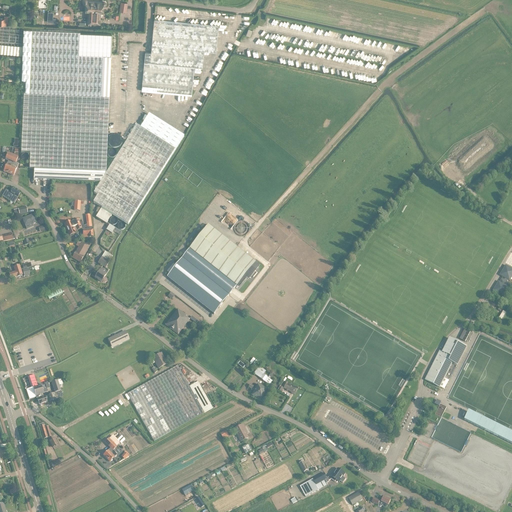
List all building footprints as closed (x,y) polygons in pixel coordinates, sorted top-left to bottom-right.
[(93,24),(95,3),(87,3),(87,2),(86,1),(85,1),(84,1),(84,2),(83,3),(83,4),(84,4),(84,5),(85,5),(85,12),(89,13),(89,19),(88,19),(87,23),(93,24)] [(101,3),(95,3),(93,24),(99,24),(100,20),(99,20),(99,13),(103,13),(103,6),(104,6),(105,6),(105,5),(105,4),(105,3),(104,2),(103,2),(102,2),(102,3),(101,3)] [(145,53),(141,91),(191,96),(194,67),(202,67),(204,51),(215,53),(218,26),(154,20),(151,53),(145,53)] [(30,168),(34,168),(107,170),(107,175),(101,183),(96,191),(96,206),(119,220),(127,226),(175,155),(177,151),(141,127),(135,123),(108,167),(109,123),(109,104),(111,54),(112,30),(77,29),(0,26),(0,38),(0,53),(18,54),(17,79),(25,80),(25,91),(24,104),(22,139),(22,151),(30,151),(30,168)] [(122,140),(122,138),(122,137),(121,136),(120,135),(120,134),(118,134),(117,133),(116,133),(115,133),(114,133),(112,134),(111,134),(110,135),(110,136),(109,138),(109,139),(109,141),(109,142),(110,143),(111,144),(112,145),(112,146),(113,146),(115,146),(116,146),(118,146),(119,146),(120,145),(121,144),(122,142),(122,141),(122,140)] [(14,156),(14,155),(8,153),(5,159),(8,160),(7,163),(3,171),(9,174),(12,166),(11,166),(13,163),(11,162),(14,156)] [(16,162),(18,157),(14,155),(14,156),(11,162),(13,163),(11,166),(12,166),(9,174),(13,175),(19,163),(16,162)] [(107,170),(34,168),(34,169),(34,179),(101,183),(107,175),(107,170)] [(6,190),(2,196),(14,203),(20,193),(12,188),(10,192),(6,190)] [(226,210),(229,212),(221,222),(232,229),(242,215),(229,206),(226,210)] [(32,223),(32,224),(37,223),(33,214),(22,219),(25,225),(32,223)] [(80,225),(78,218),(73,220),(73,221),(71,221),(65,223),(65,225),(65,226),(66,230),(75,226),(76,227),(80,225)] [(116,242),(122,231),(109,224),(106,230),(112,233),(114,230),(117,232),(109,249),(110,249),(115,241),(116,242)] [(255,261),(236,247),(208,224),(198,237),(189,248),(194,252),(204,260),(210,264),(236,285),(237,284),(239,286),(247,277),(248,278),(256,269),(254,267),(257,264),(257,263),(255,261)] [(77,230),(81,228),(80,225),(76,227),(75,226),(66,230),(68,234),(68,233),(69,236),(70,235),(70,236),(73,235),(72,234),(78,232),(77,230)] [(0,235),(0,242),(13,239),(12,233),(0,235)] [(76,251),(72,258),(80,262),(83,256),(84,256),(88,247),(80,243),(76,251)] [(189,248),(182,258),(229,295),(236,285),(210,264),(204,260),(194,252),(189,248)] [(229,295),(182,258),(167,276),(214,314),(229,295)] [(13,267),(15,271),(16,276),(22,274),(19,265),(13,267)] [(503,297),(509,287),(505,285),(508,280),(509,281),(511,276),(511,268),(505,265),(499,275),(502,277),(500,282),(498,281),(492,291),(503,297)] [(104,270),(101,268),(95,278),(101,282),(102,281),(103,282),(104,282),(105,282),(106,282),(107,280),(107,279),(106,278),(106,277),(105,276),(106,274),(103,272),(104,270)] [(61,289),(47,295),(49,299),(63,292),(61,289)] [(178,334),(189,319),(186,317),(186,316),(177,309),(165,325),(178,334)] [(465,328),(459,339),(465,342),(471,331),(465,328)] [(110,340),(113,346),(118,343),(117,342),(121,340),(122,342),(128,338),(127,335),(126,332),(110,340)] [(461,344),(462,343),(459,341),(458,343),(450,338),(443,352),(440,351),(425,380),(439,387),(452,362),(457,365),(466,346),(461,344)] [(158,369),(165,365),(167,364),(161,353),(152,358),(158,369)] [(183,376),(179,368),(177,365),(173,368),(134,390),(127,394),(154,441),(204,413),(189,386),(183,376)] [(263,374),(266,371),(259,366),(253,373),(261,378),(263,374)] [(271,380),(263,374),(261,378),(268,384),(271,380)] [(30,376),(23,378),(24,381),(28,379),(31,387),(33,386),(30,376)] [(51,393),(52,394),(42,397),(37,399),(38,402),(37,402),(38,404),(39,404),(39,405),(49,401),(49,402),(50,401),(56,399),(56,398),(58,397),(60,397),(62,403),(65,402),(61,390),(57,380),(55,381),(55,380),(53,381),(51,382),(54,389),(55,392),(51,393)] [(49,388),(48,382),(45,383),(45,384),(36,387),(35,386),(33,387),(26,389),(29,399),(36,397),(38,396),(38,395),(45,392),(46,392),(47,391),(47,389),(49,388)] [(204,393),(198,382),(189,386),(204,413),(212,408),(204,393)] [(292,393),(292,394),(294,394),(298,388),(287,382),(284,388),(291,392),(292,393)] [(262,400),(267,389),(257,384),(255,387),(249,385),(248,387),(252,389),(252,388),(254,389),(251,395),(262,400)] [(437,409),(441,412),(445,406),(441,403),(437,409)] [(511,430),(469,409),(464,419),(511,442),(511,430)] [(45,427),(44,423),(39,424),(43,438),(48,437),(47,436),(51,435),(48,426),(45,427)] [(242,424),(234,429),(241,442),(244,440),(245,440),(245,439),(248,438),(246,434),(247,433),(242,424)] [(226,430),(220,433),(224,439),(230,436),(226,430)] [(53,447),(58,444),(54,438),(49,441),(53,447)] [(110,448),(109,449),(108,450),(104,454),(103,455),(106,458),(109,461),(114,457),(117,454),(113,450),(117,447),(108,438),(105,442),(110,448)] [(245,454),(251,451),(248,444),(242,448),(245,454)] [(121,456),(125,459),(130,454),(126,451),(121,456)] [(299,463),(304,472),(309,469),(304,460),(299,463)] [(341,481),(342,480),(343,479),(342,477),(341,476),(343,472),(336,467),(331,475),(338,480),(340,481),(341,481)] [(318,489),(318,488),(329,481),(328,481),(327,478),(324,473),(313,479),(300,486),(303,492),(306,496),(312,493),(318,489)] [(182,488),(185,495),(194,491),(192,484),(182,488)] [(359,492),(348,498),(352,505),(363,499),(359,492)] [(196,498),(201,507),(205,505),(199,496),(196,498)] [(378,504),(379,505),(378,506),(380,507),(381,506),(382,506),(382,505),(383,505),(383,506),(384,507),(385,507),(386,507),(387,506),(387,505),(387,504),(388,505),(390,500),(383,497),(381,501),(380,501),(374,498),(372,502),(378,505),(378,504)]
